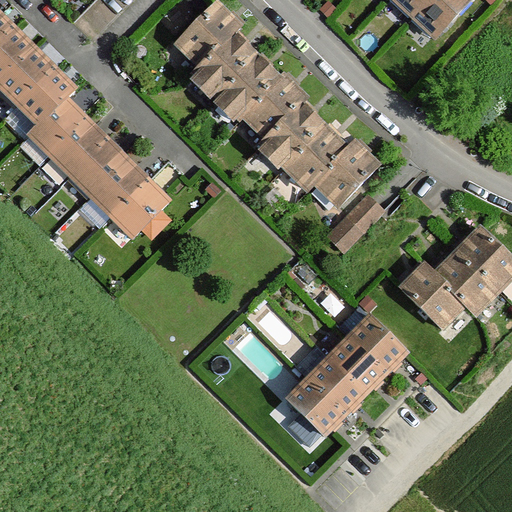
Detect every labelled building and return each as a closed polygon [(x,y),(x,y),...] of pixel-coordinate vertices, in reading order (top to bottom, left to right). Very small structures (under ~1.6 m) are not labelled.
[(111,31),(140,0),(103,0),(92,12),(111,31)] [(472,0),(392,0),(435,39),(472,0)] [(242,30),(217,6),(176,48),(200,71),(190,82),(234,125),(241,119),(266,144),(261,149),(265,152),(262,155),(279,172),(282,169),(309,196),(316,189),(339,212),(381,170),(356,146),(349,153),(303,108),(308,102),(284,79),(281,83),(234,37),(242,30)] [(0,14),(0,85),(44,130),(35,139),(138,242),(173,206),(71,103),(80,94),(0,14)] [(369,199),(329,239),(344,254),(384,214),(376,206),(369,199)] [(511,282),(511,262),(480,232),(435,277),(425,268),(402,292),(442,332),(465,309),(476,319),(511,282)] [(406,355),(371,320),(288,404),(324,439),(406,355)]
